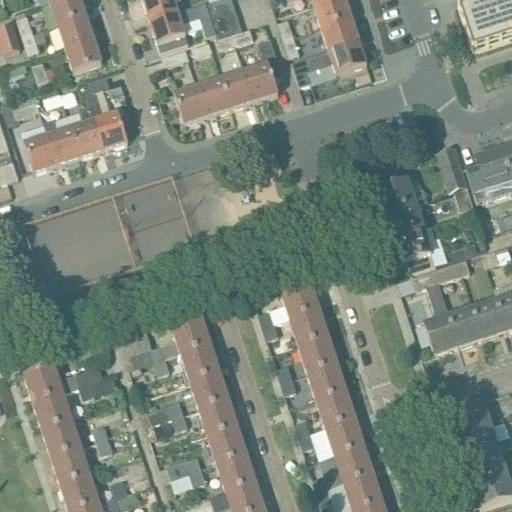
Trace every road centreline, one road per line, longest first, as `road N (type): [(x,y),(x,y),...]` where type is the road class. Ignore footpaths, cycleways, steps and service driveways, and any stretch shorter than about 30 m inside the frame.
road 1 (residential): [(287,511),(206,262)]
road 2 (residential): [(0,328),(206,262)]
road 3 (residential): [(390,411),(327,224)]
road 4 (residential): [(164,169),(109,0)]
road 5 (residential): [(0,224),(164,169)]
road 6 (residential): [(300,128),(438,85)]
road 7 (residential): [(164,169),(300,128)]
road 8 (residential): [(390,411),(511,370)]
road 9 (residential): [(206,262),(327,224)]
